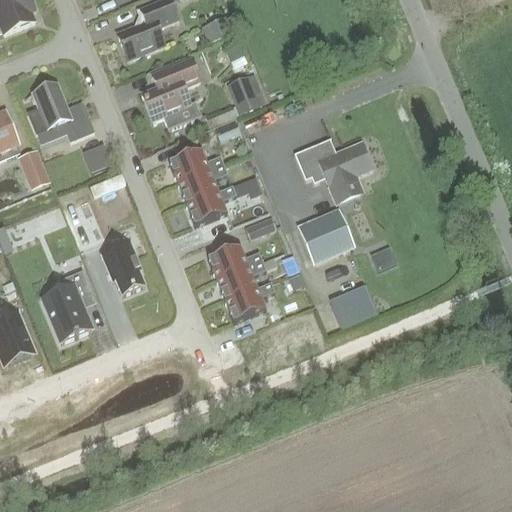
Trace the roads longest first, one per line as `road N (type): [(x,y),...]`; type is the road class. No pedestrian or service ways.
road 1 (residential): [(197,328),(77,41)]
road 2 (tertiary): [(511,254),(406,0)]
road 3 (residential): [(197,328),(0,413)]
